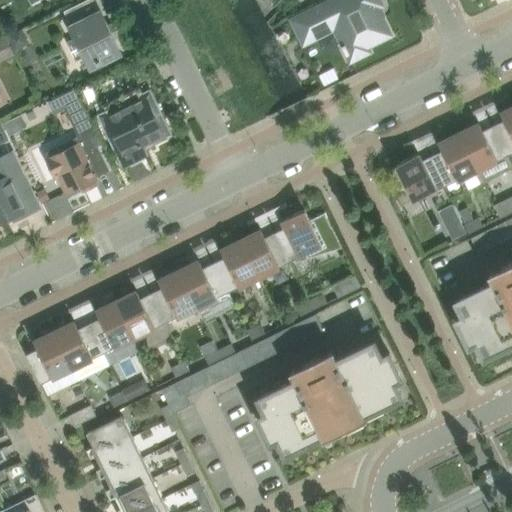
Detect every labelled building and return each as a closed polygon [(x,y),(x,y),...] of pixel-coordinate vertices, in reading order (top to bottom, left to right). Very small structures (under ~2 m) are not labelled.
[(70,25),(77,39),(69,43),(79,62),(86,58),(92,68),(122,53),(101,10),(99,11),(93,0),(89,0),(66,11),(72,24),(70,25)] [(294,20),(296,24),(305,42),(336,27),(344,45),(342,46),(347,55),(349,55),(351,60),(368,51),(366,46),(390,35),(381,16),(379,17),(374,8),(381,5),(379,0),(341,0),(342,1),(328,8),(326,5),(294,20)] [(23,30),(8,37),(14,51),(24,47),(26,38),(23,30)] [(0,61),(14,55),(6,38),(0,41),(0,61)] [(61,95),(49,101),(54,112),(66,107),(65,106),(78,100),(72,89),(61,95)] [(142,157),(147,154),(142,143),(164,132),(162,127),(164,120),(161,113),(154,110),(147,97),(143,99),(140,94),(132,90),(119,97),(124,108),(106,116),(115,134),(110,136),(124,166),(130,163),(132,164),(141,160),(142,157)] [(62,151),(47,158),(56,177),(59,175),(68,193),(96,179),(95,176),(109,170),(93,137),(98,135),(81,99),(78,100),(65,106),(66,107),(80,137),(60,147),(62,151)] [(492,120),(508,154),(511,152),(511,107),(501,113),(504,119),(494,124),(492,120)] [(480,123),(460,133),(477,169),(508,154),(492,120),(491,120),(493,125),(483,130),(480,123)] [(430,150),(429,151),(446,184),(477,169),(460,133),(439,143),(442,150),(432,155),(430,150)] [(446,184),(429,151),(431,155),(421,160),(418,154),(397,164),(414,200),(446,184)] [(0,179),(0,222),(26,210),(21,201),(34,195),(13,152),(0,158),(0,172),(1,173),(0,173),(0,179)] [(511,161),(508,154),(477,169),(483,181),(511,166),(511,161)] [(45,189),(37,192),(42,202),(50,199),(45,189)] [(511,212),(511,196),(494,205),(501,218),(511,212)] [(447,228),(461,221),(452,203),(438,210),(447,228)] [(457,211),(463,223),(473,218),(467,206),(457,211)] [(275,226),(274,227),(291,261),(307,252),(310,258),(341,246),(325,212),(310,219),(305,209),(284,219),(287,226),(277,231),(275,226)] [(473,218),(463,223),(468,232),(481,226),(476,216),(473,218)] [(511,217),(471,238),(477,248),(511,230),(511,217)] [(461,221),(447,228),(453,239),(467,233),(461,221)] [(262,230),(242,240),(260,276),(291,261),(274,227),(273,227),(276,231),(266,236),(262,230)] [(212,257),(229,291),(260,276),(242,240),(221,250),(225,256),(215,261),(212,257)] [(200,260),(180,270),(197,306),(229,291),(212,257),(211,257),(213,262),(203,267),(200,260)] [(511,262),(508,264),(490,273),(495,282),(457,301),(464,316),(457,319),(469,345),(477,341),(484,356),(511,342),(511,262)] [(150,287),(166,321),(197,306),(180,270),(159,280),(163,287),(152,292),(150,287)] [(138,291),(118,301),(135,337),(166,321),(150,287),(149,288),(151,292),(141,297),(138,291)] [(323,293),(310,300),(314,309),(328,302),(323,293)] [(314,309),(310,300),(296,306),(301,315),(314,309)] [(88,317),(88,318),(104,352),(135,337),(118,301),(97,311),(100,317),(90,322),(88,317)] [(317,313),(254,344),(236,353),(223,359),(210,366),(162,389),(174,413),(186,407),(180,394),(322,324),(317,313)] [(76,321),(55,331),(73,367),(104,352),(88,318),(87,318),(89,323),(79,327),(76,321)] [(260,323),(247,330),(252,339),(265,333),(260,323)] [(73,367),(55,331),(35,341),(38,347),(28,352),(26,348),(25,349),(41,383),(73,367)] [(259,416),(263,424),(271,442),(279,438),(286,453),(324,435),(326,438),(367,418),(365,415),(403,396),(395,381),(402,378),(390,352),(383,356),(375,341),(338,359),(333,350),(292,370),(297,379),(259,397),(266,413),(259,416)] [(232,343),(218,350),(223,359),(236,353),(232,343)] [(218,350),(205,356),(210,366),(223,359),(218,350)] [(185,361),(172,367),(176,377),(189,370),(185,361)] [(145,378),(128,386),(133,397),(150,389),(145,378)] [(123,391),(110,397),(114,406),(128,400),(123,391)] [(70,415),(76,426),(97,415),(92,404),(70,415)] [(162,409),(167,420),(175,416),(170,405),(162,409)] [(87,449),(91,457),(133,436),(123,415),(87,432),(94,446),(87,449)] [(175,416),(167,420),(173,431),(181,427),(175,416)] [(97,470),(101,478),(144,457),(133,436),(91,457),(91,458),(98,455),(104,466),(97,470)] [(177,454),(182,463),(190,460),(184,450),(177,454)] [(107,490),(111,498),(154,477),(144,457),(101,478),(101,479),(108,475),(114,487),(107,490)] [(190,460),(182,463),(189,478),(197,474),(190,460)] [(117,511),(134,511),(164,498),(154,477),(111,498),(111,499),(118,496),(124,507),(117,511)] [(196,493),(202,505),(210,501),(204,489),(196,493)] [(47,511),(38,493),(22,501),(26,510),(21,511),(47,511)] [(170,511),(164,498),(134,511),(170,511)] [(215,511),(210,501),(202,505),(205,511),(215,511)]
